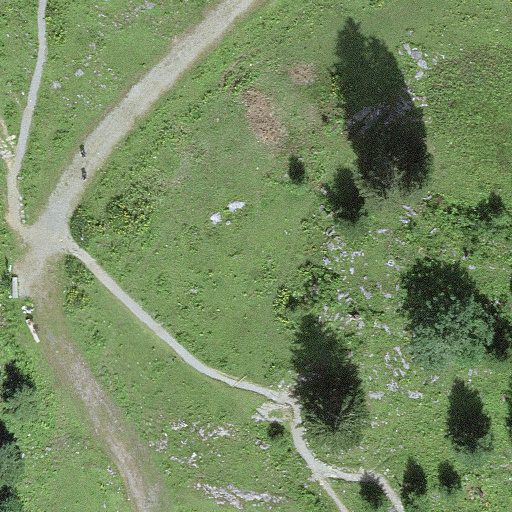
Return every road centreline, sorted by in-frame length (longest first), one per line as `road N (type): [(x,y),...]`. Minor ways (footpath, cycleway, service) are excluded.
road 1 (track): [(244,0),(174,62),(42,236)]
road 2 (track): [(42,236),(38,289),(61,357),(122,451),(148,511)]
